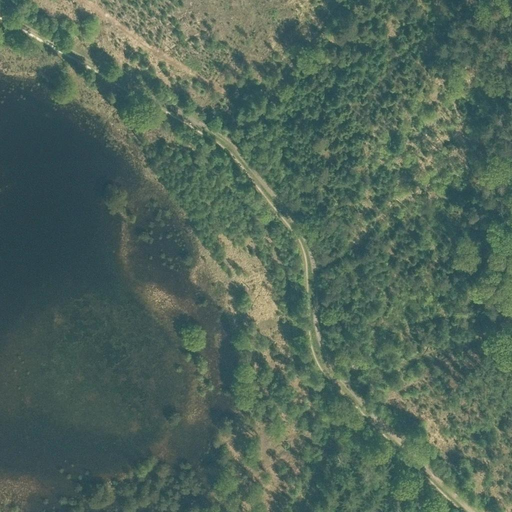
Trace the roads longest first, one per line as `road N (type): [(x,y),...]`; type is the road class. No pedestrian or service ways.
road 1 (track): [(231,143),(307,243),(318,334),(334,370),(472,511)]
road 2 (track): [(0,12),(231,143)]
road 3 (track): [(231,143),(339,0)]
